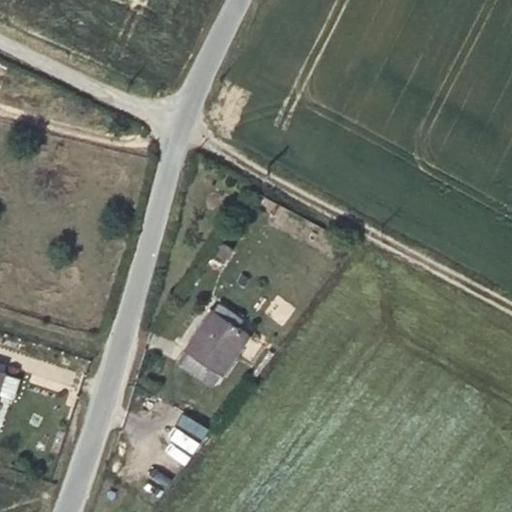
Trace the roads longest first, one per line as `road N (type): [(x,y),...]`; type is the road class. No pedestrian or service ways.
road 1 (tertiary): [(174,128),(54,511)]
road 2 (unclassified): [(174,128),(511,288)]
road 3 (unclassified): [(0,39),(174,128)]
road 4 (tertiary): [(234,0),(174,128)]
